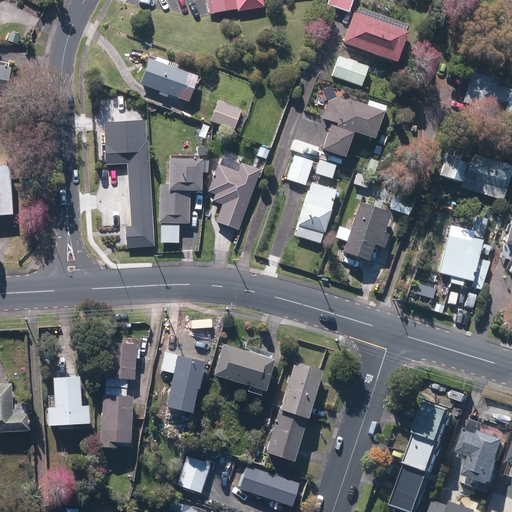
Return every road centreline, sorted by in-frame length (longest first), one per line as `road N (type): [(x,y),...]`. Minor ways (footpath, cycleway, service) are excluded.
road 1 (secondary): [(393,332),(227,286),(71,293)]
road 2 (residential): [(86,0),(60,85),(71,293)]
road 3 (residential): [(334,511),(393,332)]
road 4 (secondary): [(511,369),(393,332)]
